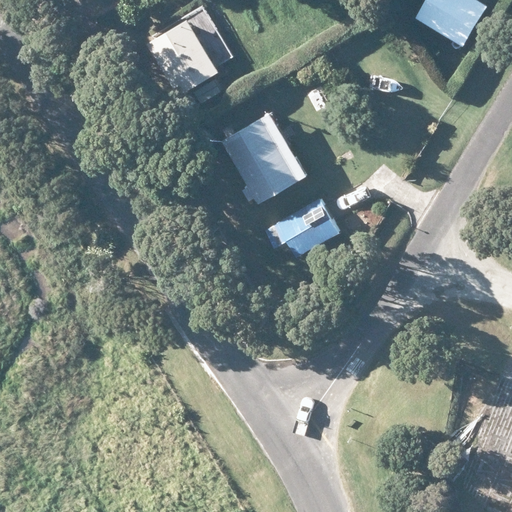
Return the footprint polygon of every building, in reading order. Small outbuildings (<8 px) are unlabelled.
[(491,2),(487,0),(426,0),(418,15),(466,44),(491,2)] [(189,16),(149,41),(182,93),(221,68),(189,16)] [(223,89),(215,76),(195,89),(203,102),(223,89)] [(262,199),(309,172),(273,109),(226,137),(252,182),(246,186),(252,197),(259,193),(262,199)] [(322,196),(267,228),(277,245),(289,238),(298,254),(341,229),(322,196)]
